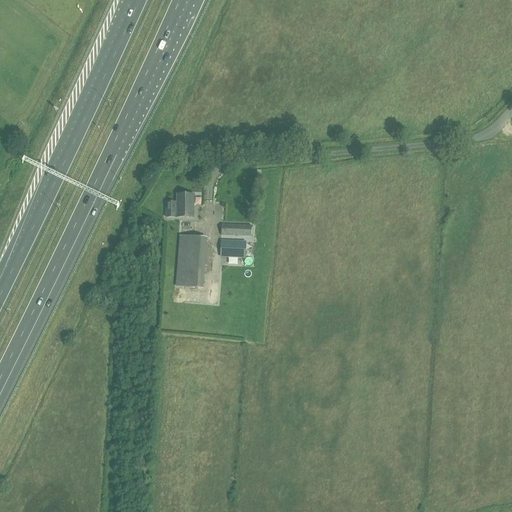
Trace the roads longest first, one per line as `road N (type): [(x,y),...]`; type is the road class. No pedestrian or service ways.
road 1 (motorway): [(0,385),(181,0)]
road 2 (motorway): [(134,0),(0,288)]
